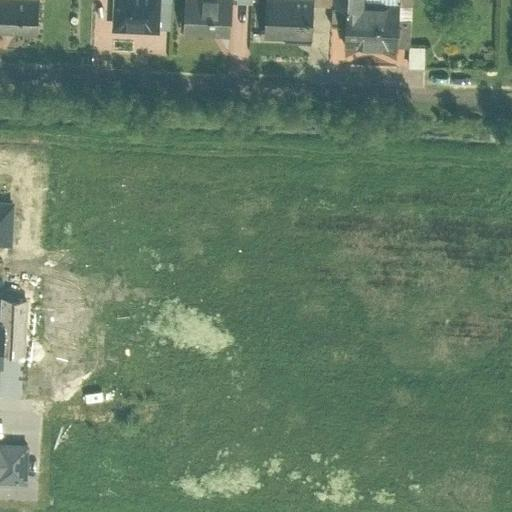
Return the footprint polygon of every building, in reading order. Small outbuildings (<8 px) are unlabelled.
[(0,0),(0,28),(39,30),(39,0),(0,0)] [(116,0),(116,27),(162,28),(162,0),(116,0)] [(188,0),(188,26),(236,29),(237,0),(188,0)] [(271,0),(271,33),(320,33),(320,0),(271,0)] [(345,0),(356,0),(354,42),(408,45),(409,0),(345,0)] [(434,63),(434,40),(417,40),(417,63),(434,63)] [(12,187),(0,186),(0,242),(11,242),(12,187)] [(28,439),(0,438),(0,479),(6,480),(27,480),(28,439)]
